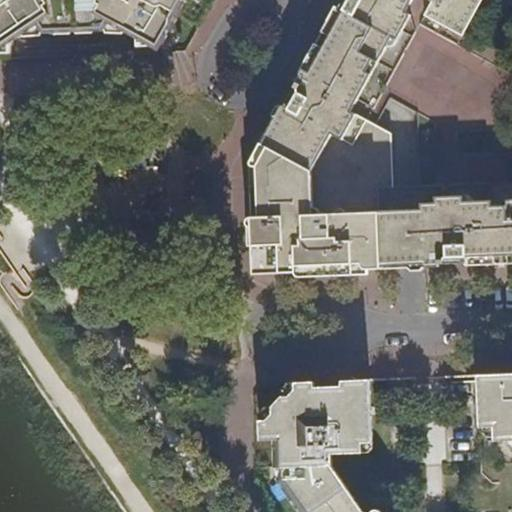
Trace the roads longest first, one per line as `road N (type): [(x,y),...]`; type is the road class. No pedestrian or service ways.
road 1 (residential): [(370,329),(336,300),(264,305),(251,332),(257,353),(276,363),(341,357)]
road 2 (residential): [(273,9),(237,13),(206,65),(209,84),(222,99),(262,95),(286,45),(285,23)]
road 3 (residential): [(511,323),(370,329)]
